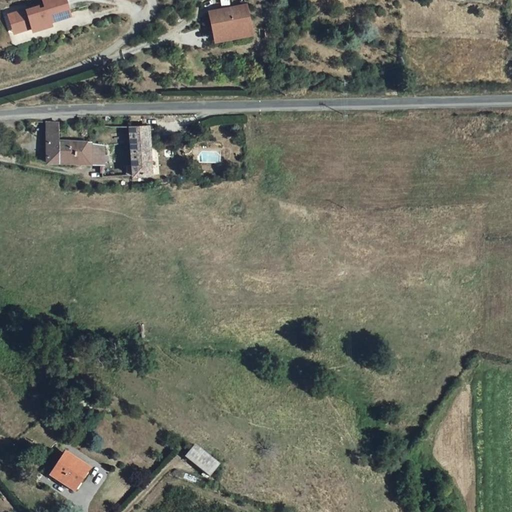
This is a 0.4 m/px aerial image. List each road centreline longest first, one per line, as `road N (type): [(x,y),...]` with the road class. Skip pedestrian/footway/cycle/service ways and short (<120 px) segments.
road 1 (tertiary): [(0,116),(511,99)]
road 2 (residential): [(0,95),(127,41),(149,16),(149,0)]
